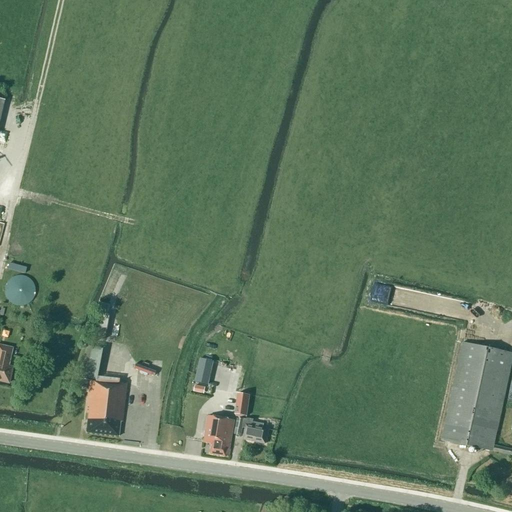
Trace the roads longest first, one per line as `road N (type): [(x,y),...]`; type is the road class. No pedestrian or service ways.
road 1 (tertiary): [(463,511),(0,438)]
road 2 (track): [(61,0),(21,167)]
